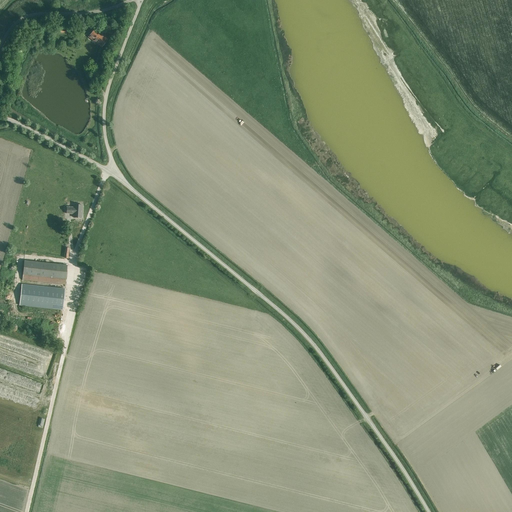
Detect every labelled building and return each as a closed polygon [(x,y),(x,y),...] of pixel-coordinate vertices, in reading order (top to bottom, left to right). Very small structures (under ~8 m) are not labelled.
[(113,25),(117,29),(123,24),(119,20),(113,25)] [(76,24),(81,30),(85,28),(80,22),(76,24)] [(102,33),(101,34),(95,29),(88,37),(101,47),(108,38),(102,33)] [(72,231),(82,231),(82,222),(69,222),(69,235),(72,235),(72,231)] [(23,281),(66,286),(68,267),(25,262),(23,281)] [(19,306),(62,311),(64,289),(21,284),(19,306)]
